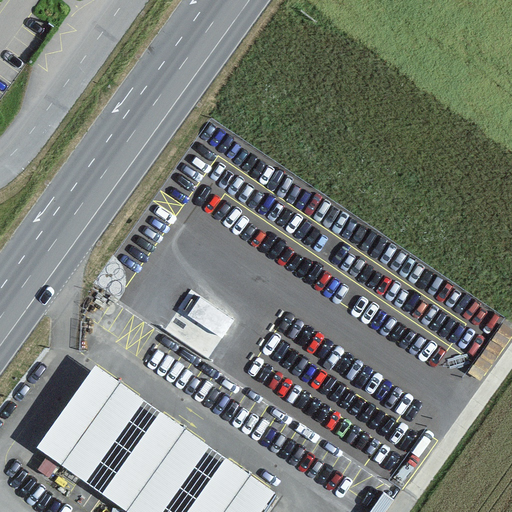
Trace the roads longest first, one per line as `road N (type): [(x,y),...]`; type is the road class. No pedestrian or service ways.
road 1 (primary): [(239,0),(0,331)]
road 2 (residential): [(0,164),(125,0)]
road 3 (track): [(399,511),(511,356)]
